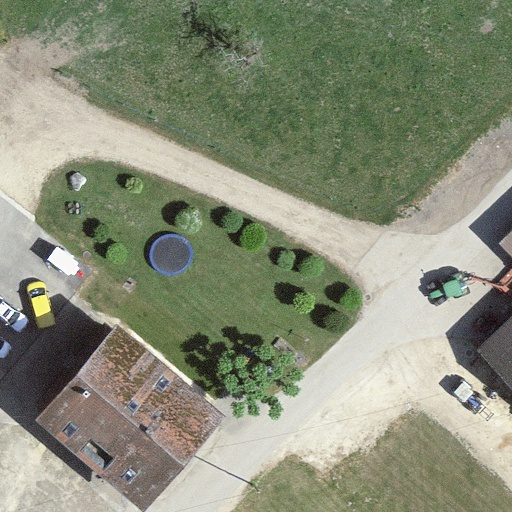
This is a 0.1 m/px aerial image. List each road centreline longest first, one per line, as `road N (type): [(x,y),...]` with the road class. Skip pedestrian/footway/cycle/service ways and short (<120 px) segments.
road 1 (unclassified): [(511,186),(215,511)]
road 2 (track): [(400,306),(511,429)]
